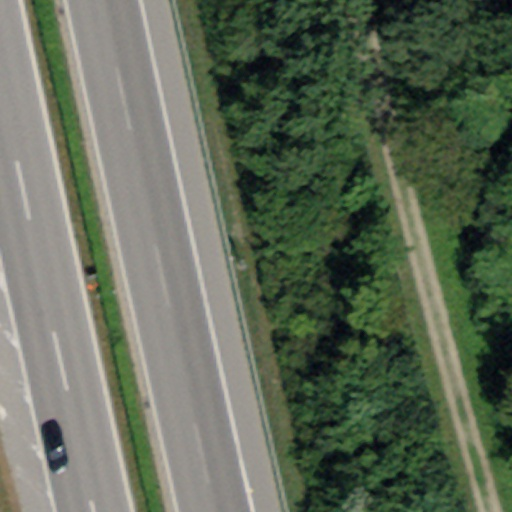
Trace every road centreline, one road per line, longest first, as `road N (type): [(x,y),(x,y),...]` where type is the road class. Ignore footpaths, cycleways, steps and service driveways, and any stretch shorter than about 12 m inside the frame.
road 1 (track): [(475,511),(362,0)]
road 2 (motorway): [(212,511),(101,0)]
road 3 (motorway): [(0,87),(93,511)]
